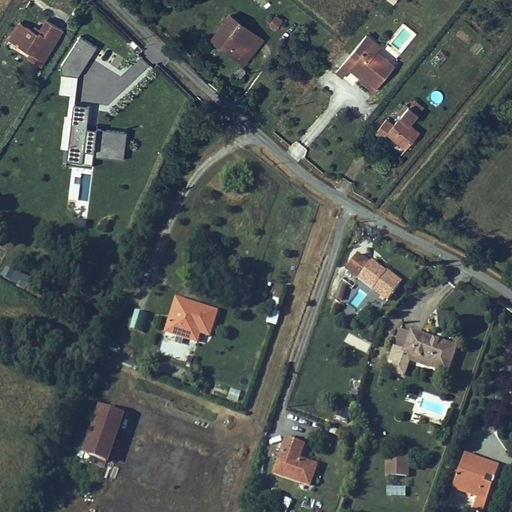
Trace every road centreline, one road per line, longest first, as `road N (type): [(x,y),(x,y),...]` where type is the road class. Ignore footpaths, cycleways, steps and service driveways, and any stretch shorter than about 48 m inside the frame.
road 1 (unclassified): [(109,0),(303,178),(511,298)]
road 2 (track): [(374,217),(511,49)]
